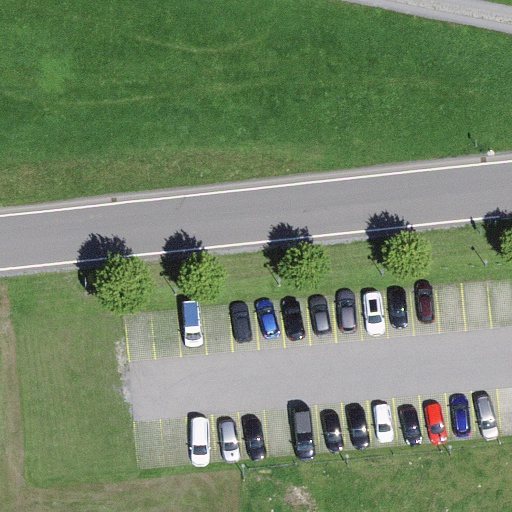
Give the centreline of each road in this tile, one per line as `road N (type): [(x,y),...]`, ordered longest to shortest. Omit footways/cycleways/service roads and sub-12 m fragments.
road 1 (tertiary): [(511,194),(0,243)]
road 2 (track): [(388,0),(511,24)]
